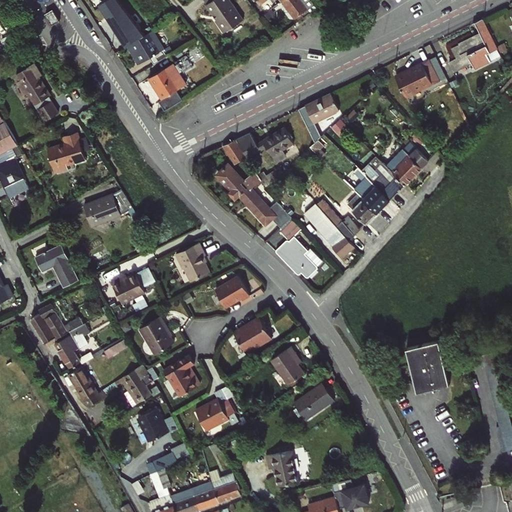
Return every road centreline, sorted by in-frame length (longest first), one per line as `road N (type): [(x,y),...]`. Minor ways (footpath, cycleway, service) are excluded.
road 1 (residential): [(170,160),(498,0)]
road 2 (residential): [(467,0),(162,147)]
road 3 (tertiary): [(314,315),(422,511)]
road 4 (tertiary): [(24,0),(51,39),(96,63),(155,151)]
road 5 (residential): [(314,315),(443,175)]
road 6 (tertiary): [(162,147),(63,0)]
road 7 (tertiary): [(180,177),(288,285)]
road 8 (unknown): [(216,217),(106,276)]
